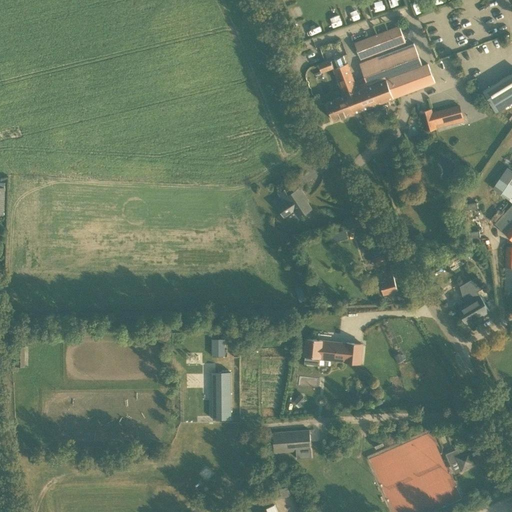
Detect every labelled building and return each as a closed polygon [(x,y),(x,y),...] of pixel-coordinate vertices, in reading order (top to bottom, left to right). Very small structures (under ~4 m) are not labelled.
[(341,24),(338,14),(332,15),(331,9),(325,11),(330,27),(341,24)] [(412,30),(402,34),(400,29),(399,26),(354,43),(360,58),(405,41),(404,39),(414,36),(412,30)] [(365,78),(354,82),(357,90),(346,94),(354,113),(393,98),(435,82),(428,63),(422,65),(414,43),(359,64),(365,78)] [(347,64),(346,64),(343,56),(331,61),(334,69),(333,69),(340,88),(354,82),(347,64)] [(496,112),(511,102),(511,73),(483,91),(496,112)] [(357,90),(354,82),(340,88),(343,96),(326,102),(333,121),(354,113),(346,94),(357,90)] [(436,128),(436,126),(433,115),(431,109),(419,112),(425,131),(436,128)] [(511,170),(507,167),(493,188),(510,199),(511,196),(511,170)] [(298,217),(312,208),(308,202),(300,187),(293,192),(289,186),(278,193),(282,199),(284,203),(278,207),(284,216),(293,210),(298,217)] [(511,221),(503,231),(511,240),(511,221)] [(347,238),(345,230),(338,233),(337,231),(329,233),(333,246),(336,245),(336,242),(347,238)] [(383,255),(374,258),(377,267),(386,263),(383,255)] [(383,294),(398,290),(392,271),(384,273),(386,278),(384,279),(384,281),(380,283),(383,294)] [(477,291),(483,288),(475,273),(446,290),(451,298),(464,289),(472,302),(458,310),(467,324),(489,311),(477,291)] [(224,338),(211,338),(211,356),(224,356),(224,338)] [(361,363),(362,345),(322,340),(307,339),(304,362),(319,364),(320,359),(361,363)] [(15,367),(23,367),(23,347),(15,347),(15,367)] [(402,355),(401,356),(400,353),(394,356),(397,363),(404,359),(402,355)] [(213,395),(213,419),(231,419),(230,371),(212,371),(213,383),(218,383),(218,395),(213,395)] [(300,394),(294,401),(300,407),(307,400),(300,394)] [(274,452),(311,449),(309,430),(272,433),(274,452)] [(469,450),(467,444),(457,449),(459,454),(455,456),(462,471),(476,464),(470,449),(469,450)] [(287,487),(279,490),(282,498),(290,495),(287,487)]
